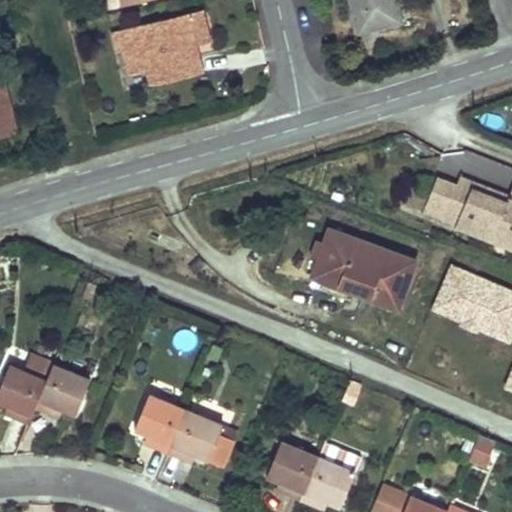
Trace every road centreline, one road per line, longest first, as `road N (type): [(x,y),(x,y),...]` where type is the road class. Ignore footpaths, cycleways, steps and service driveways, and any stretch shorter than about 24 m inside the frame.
road 1 (tertiary): [(0,212),(303,124)]
road 2 (tertiary): [(303,124),(511,59)]
road 3 (residential): [(0,484),(70,481),(154,511)]
road 4 (residential): [(274,0),(303,124)]
